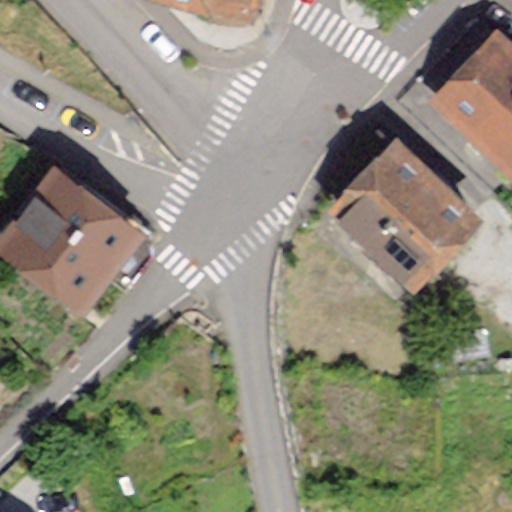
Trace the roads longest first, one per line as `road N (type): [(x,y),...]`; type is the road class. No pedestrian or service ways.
road 1 (residential): [(228,209),(115,346),(0,458)]
road 2 (tertiary): [(228,209),(245,247),(255,402),(279,511)]
road 3 (tertiary): [(74,0),(207,147),(228,209)]
road 4 (residential): [(228,209),(149,186),(0,102)]
road 5 (residential): [(436,0),(299,125)]
road 6 (residential): [(299,125),(316,0)]
